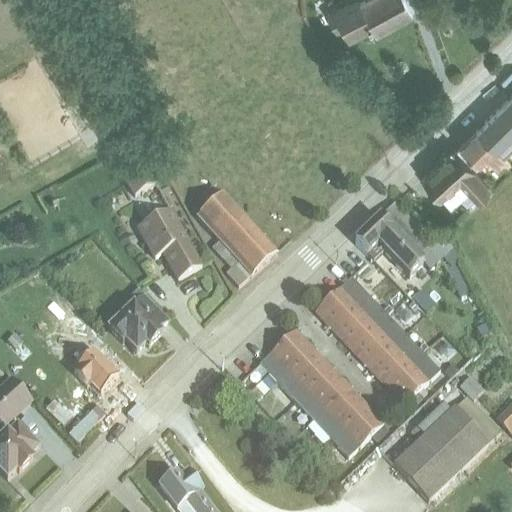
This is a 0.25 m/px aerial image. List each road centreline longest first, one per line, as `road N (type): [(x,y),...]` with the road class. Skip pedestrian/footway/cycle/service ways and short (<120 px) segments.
road 1 (tertiary): [(282,290),(511,69)]
road 2 (tertiary): [(67,511),(282,290)]
road 3 (residential): [(282,290),(401,422)]
